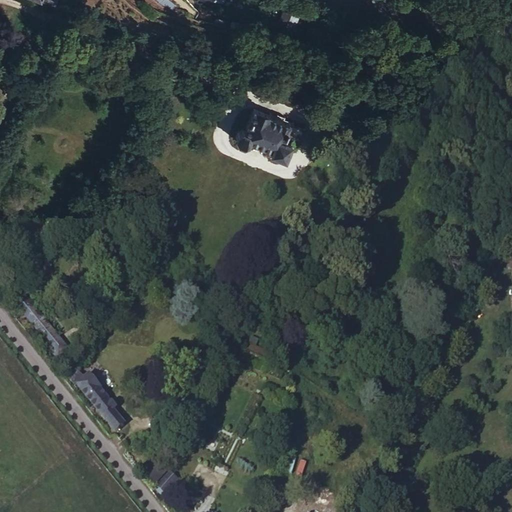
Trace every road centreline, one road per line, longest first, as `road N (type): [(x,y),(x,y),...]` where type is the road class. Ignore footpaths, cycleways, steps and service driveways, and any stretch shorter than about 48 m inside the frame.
road 1 (tertiary): [(0,316),(156,511)]
road 2 (residential): [(511,38),(341,0)]
